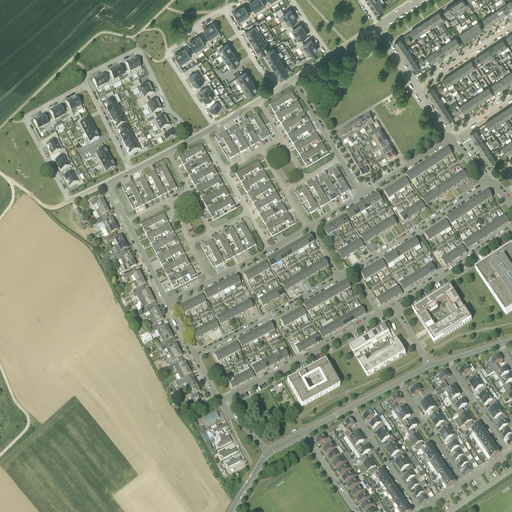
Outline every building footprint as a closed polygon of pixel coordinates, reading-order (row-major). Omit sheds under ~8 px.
[(254,0),(253,0),(249,3),(253,10),(251,11),(254,17),(262,12),(254,0)] [(261,0),(254,0),(262,12),(269,7),(266,2),(263,3),(261,0)] [(376,0),(370,4),(373,9),(381,4),(378,0),(376,0)] [(460,0),(458,2),(464,11),(469,8),(463,0),(460,0)] [(506,4),(505,1),(502,2),(503,3),(500,5),(502,7),(506,14),(511,10),(506,4)] [(459,14),(464,11),(458,2),(453,5),(459,14)] [(379,12),(384,9),(384,8),(384,9),(381,4),(373,9),(372,9),(376,14),(379,12),(379,13),(379,12)] [(501,17),(506,14),(502,7),(500,5),(500,4),(497,6),(495,7),(497,10),(501,17)] [(455,17),(459,14),(453,5),(449,8),(453,14),(455,17)] [(244,6),(239,9),(245,20),(246,22),(254,17),(251,11),(248,13),(244,6)] [(449,18),(453,14),(449,8),(444,11),(449,18)] [(239,9),(234,12),(240,24),(245,20),(239,9)] [(282,11),(277,14),(282,22),(294,15),(291,10),(284,14),(282,11)] [(496,20),(501,17),(497,10),(492,13),(496,20)] [(444,19),(443,19),(439,12),(434,15),(439,22),(444,19)] [(492,23),(496,20),(492,13),(487,16),(492,23)] [(294,15),(282,22),(286,30),(292,27),(290,24),(297,20),(294,15)] [(434,25),(439,22),(434,15),(429,18),(434,25)] [(487,26),(492,23),(487,16),(482,20),(487,26)] [(429,29),(434,25),(429,18),(425,22),(429,29)] [(424,32),(429,29),(425,22),(420,25),(424,32)] [(478,33),(483,29),(478,22),(473,26),(478,33)] [(213,23),(208,27),(215,37),(220,33),(213,23)] [(474,35),(478,33),(473,26),(472,23),(468,26),(474,35)] [(292,27),(286,30),(288,33),(291,31),(294,36),(304,30),(301,25),(293,29),(292,27)] [(420,35),(424,32),(420,25),(415,28),(420,35)] [(469,38),(474,35),(468,26),(463,29),(464,32),(469,38)] [(208,27),(203,30),(209,39),(206,41),(210,46),(213,44),(210,40),(215,37),(208,27)] [(249,30),(245,32),(248,37),(257,32),(254,27),(249,30)] [(410,31),(415,38),(418,36),(420,35),(415,28),(410,31)] [(257,32),(248,37),(251,41),(262,35),(259,30),(257,32)] [(304,30),(294,36),(297,41),(295,42),(297,45),(302,42),(300,39),(307,35),(304,30)] [(464,41),(469,38),(464,32),(460,34),(464,41)] [(262,35),(251,41),(254,46),(264,39),(262,35)] [(199,36),(194,39),(201,50),(206,47),(207,48),(210,46),(206,41),(204,43),(199,36)] [(456,47),(460,44),(456,37),(451,41),(456,47)] [(194,39),(189,43),(195,51),(192,53),(195,58),(198,56),(197,55),(202,51),(201,50),(194,39)] [(264,39),(254,46),(256,51),(265,45),(267,44),(264,39)] [(404,44),(400,39),(395,43),(398,48),(404,44)] [(302,42),(297,45),(298,48),(299,47),(302,52),(303,52),(314,45),(311,40),(304,45),(302,42)] [(503,50),(508,46),(503,40),(498,43),(503,50)] [(451,50),(456,47),(451,41),(446,44),(451,50)] [(494,46),(498,53),(501,51),(503,50),(498,43),(494,46)] [(218,50),(217,51),(220,55),(230,49),(227,44),(223,46),(218,50)] [(401,53),(407,49),(404,44),(398,48),(401,53)] [(446,54),(451,50),(446,44),(442,47),(446,54)] [(265,45),(256,51),(259,55),(268,50),(265,45)] [(314,45),(303,52),(306,57),(305,57),(307,60),(312,57),(311,54),(317,50),(314,45)] [(493,56),(498,53),(494,46),(489,49),(493,56)] [(441,57),(446,54),(442,47),(437,50),(441,57)] [(185,48),(180,52),(186,62),(188,64),(195,58),(192,53),(189,55),(185,48)] [(230,49),(220,55),(223,60),(225,59),(233,53),(230,49)] [(273,49),(265,54),(268,59),(276,54),(273,49)] [(405,58),(410,54),(407,49),(401,53),(405,58)] [(495,59),(493,56),(489,49),(484,52),(489,59),(491,62),(493,61),(495,59)] [(436,60),(441,57),(437,50),(432,53),(436,60)] [(180,52),(175,55),(181,65),(186,62),(180,52)] [(484,62),(489,59),(484,52),(479,56),(484,62)] [(233,53),(225,59),(228,63),(236,58),(233,53)] [(276,54),(268,59),(270,64),(279,59),(281,57),(278,53),(276,54)] [(432,63),(436,60),(432,53),(427,56),(432,63)] [(408,63),(414,59),(410,54),(405,58),(408,63)] [(479,66),(484,62),(479,56),(474,59),(479,66)] [(236,58),(228,63),(231,68),(239,62),(236,58)] [(136,59),(131,62),(136,72),(137,74),(142,71),(136,59)] [(279,59),(270,64),(273,68),(282,63),(279,59)] [(412,68),(417,65),(414,59),(408,63),(412,68)] [(471,71),(476,68),(471,61),(467,64),(471,71)] [(131,62),(125,64),(129,71),(126,72),(129,78),(132,77),(131,74),(136,72),(131,62)] [(282,63),(273,68),(276,73),(285,68),(282,63)] [(466,74),(471,71),(467,64),(462,67),(466,74)] [(415,73),(421,70),(417,65),(412,68),(415,73)] [(195,72),(189,77),(192,82),(203,74),(200,69),(201,69),(199,66),(194,70),(195,72)] [(120,67),(114,70),(121,82),(129,78),(126,72),(123,74),(120,67)] [(462,77),(466,74),(462,67),(457,70),(462,77)] [(285,68),(276,73),(279,78),(288,73),(285,68)] [(114,70),(109,72),(112,79),(110,81),(112,86),(121,82),(114,70)] [(457,80),(462,77),(457,70),(452,74),(457,80)] [(245,72),(237,78),(240,82),(249,77),(245,72)] [(502,74),(499,76),(506,85),(511,82),(506,75),(504,72),(502,74)] [(203,74),(192,82),(195,87),(202,82),(204,85),(209,81),(207,79),(206,79),(203,74)] [(452,84),(457,80),(452,74),(447,77),(452,84)] [(103,75),(98,78),(103,88),(108,86),(109,88),(112,86),(110,81),(107,82),(103,75)] [(501,89),(506,85),(499,76),(497,77),(495,79),(497,81),(501,89)] [(249,77),(240,82),(243,87),(252,81),(249,77)] [(454,87),(452,84),(447,77),(443,80),(447,87),(449,90),(452,88),(454,87)] [(98,78),(93,80),(98,92),(103,89),(103,88),(98,78)] [(496,92),(501,89),(497,81),(495,79),(492,80),(494,83),(492,85),(496,92)] [(205,88),(199,92),(202,97),(213,90),(210,85),(211,84),(209,81),(204,85),(205,88)] [(243,87),(241,88),(244,92),(246,91),(255,86),(252,81),(243,87)] [(134,86),(130,88),(132,91),(138,88),(141,93),(151,88),(148,83),(141,86),(140,83),(134,86)] [(255,86),(246,91),(249,96),(258,90),(255,86)] [(493,94),(489,87),(484,90),(488,97),(493,94)] [(143,99),(137,102),(138,105),(148,100),(147,97),(154,94),(151,88),(141,93),(143,99)] [(431,97),(436,93),(435,91),(433,88),(427,92),(431,97)] [(213,90),(202,97),(205,102),(212,97),(214,100),(219,97),(217,94),(216,95),(213,90)] [(488,97),(484,90),(482,91),(479,93),(484,100),(488,97)] [(287,95),(281,98),(284,104),(290,101),(291,99),(293,102),(291,104),(293,106),(297,103),(296,101),(296,100),(291,92),(288,95),(287,95)] [(434,102),(440,98),(436,93),(431,97),(434,102)] [(479,103),(484,100),(479,93),(474,96),(479,103)] [(109,102),(104,104),(107,109),(118,104),(114,96),(108,99),(109,102)] [(437,107),(443,103),(446,101),(445,99),(443,96),(440,98),(434,102),(437,107)] [(474,106),(479,103),(474,96),(469,100),(474,106)] [(215,103),(209,107),(212,112),(224,104),(219,97),(214,100),(215,103)] [(77,98),(71,101),(77,111),(82,108),(77,98)] [(281,98),(269,105),(274,114),(275,113),(276,116),(281,113),(279,111),(278,112),(276,109),(278,108),(284,104),(281,98)] [(148,100),(138,105),(140,108),(146,104),(149,110),(159,105),(156,99),(149,103),(148,100)] [(469,110),(474,106),(469,100),(465,103),(469,110)] [(71,101),(66,103),(70,110),(67,112),(70,118),(73,116),(72,114),(77,111),(71,101)] [(293,106),(287,109),(290,114),(296,111),(298,110),(299,113),(298,114),(299,116),(303,113),(302,111),(303,111),(298,103),(297,103),(293,106)] [(441,112),(446,109),(443,103),(437,107),(441,112)] [(464,113),(469,110),(465,103),(460,106),(464,113)] [(118,104),(107,109),(109,114),(120,109),(118,104)] [(151,115),(145,118),(146,121),(156,116),(155,113),(162,110),(159,105),(149,110),(151,115)] [(60,107),(55,110),(60,120),(66,117),(67,119),(70,118),(67,112),(64,114),(60,107)] [(120,109),(109,114),(111,119),(120,115),(122,113),(120,109)] [(276,116),(275,116),(280,124),(281,124),(282,126),(293,120),(291,117),(286,120),(285,121),(284,122),(282,119),(284,118),(285,118),(290,114),(287,109),(281,113),(276,116)] [(444,117),(450,114),(446,109),(441,112),(444,117)] [(55,110),(50,112),(53,119),(50,121),(53,126),(56,125),(55,123),(60,120),(55,110)] [(500,113),(504,120),(506,119),(509,117),(505,110),(500,113)] [(299,116),(293,119),(296,125),(304,120),(305,123),(304,124),(305,126),(310,124),(308,121),(309,121),(304,113),(303,113),(299,116)] [(501,122),(504,120),(500,113),(495,116),(500,123),(501,122)] [(249,119),(247,120),(249,125),(252,124),(251,122),(254,120),(259,129),(264,126),(257,114),(249,119)] [(375,123),(374,122),(369,114),(364,117),(371,129),(374,134),(376,133),(372,125),(375,123)] [(448,123),(453,119),(450,114),(444,117),(448,123)] [(120,115),(111,119),(114,124),(122,119),(120,115)] [(156,116),(146,121),(148,124),(154,121),(157,126),(167,121),(164,115),(157,119),(156,116)] [(44,116),(38,118),(45,131),(53,126),(50,121),(47,123),(44,116)] [(495,126),(497,129),(502,126),(500,123),(495,116),(490,120),(495,126)] [(370,130),(371,129),(364,117),(359,120),(364,129),(368,127),(370,130)] [(38,118),(33,121),(40,134),(45,131),(38,118)] [(122,119),(114,124),(116,129),(127,123),(125,118),(122,119)] [(282,126),(287,134),(288,136),(293,133),(292,131),(290,132),(288,129),(290,128),(296,125),(293,119),(293,120),(282,126)] [(85,122),(79,125),(78,125),(81,130),(91,124),(89,120),(85,122)] [(238,125),(236,126),(239,131),(240,132),(242,131),(241,130),(244,128),(248,134),(253,131),(249,125),(247,120),(238,125)] [(364,137),(362,134),(361,131),(364,129),(359,120),(354,123),(362,137),(364,137)] [(490,129),(495,126),(490,120),(486,123),(490,129)] [(159,131),(153,134),(154,137),(158,135),(159,135),(164,132),(163,129),(170,126),(167,121),(157,126),(159,131)] [(305,126),(300,129),(303,135),(307,132),(309,135),(310,134),(311,137),(316,134),(315,132),(310,123),(310,124),(305,126)] [(364,140),(362,137),(354,123),(349,126),(354,135),(358,133),(362,141),(364,140)] [(91,124),(81,130),(83,135),(85,134),(94,129),(91,124)] [(126,126),(117,130),(120,135),(128,131),(126,126)] [(228,131),(226,132),(229,137),(234,134),(237,139),(242,136),(240,132),(239,131),(236,126),(228,131)] [(262,134),(256,137),(259,142),(261,141),(262,141),(270,136),(264,126),(259,129),(262,134)] [(354,135),(349,126),(343,129),(351,141),(352,144),(355,143),(352,138),(351,139),(350,137),(354,135)] [(94,129),(85,134),(88,139),(97,134),(94,129)] [(288,136),(293,145),(293,144),(294,147),(301,143),(299,141),(297,142),(296,139),(303,135),(300,129),(295,132),(293,133),(288,136)] [(338,132),(336,134),(341,143),(348,139),(349,142),(351,141),(343,129),(338,132)] [(128,131),(120,135),(122,140),(132,135),(133,135),(131,130),(128,131)] [(473,139),(479,135),(475,130),(470,134),(473,139)] [(247,140),(245,141),(249,148),(251,147),(259,142),(256,137),(253,131),(248,134),(251,140),(252,142),(249,144),(248,142),(247,140)] [(164,132),(159,135),(160,138),(162,137),(165,143),(175,137),(173,132),(166,135),(164,132)] [(217,137),(215,138),(218,144),(221,143),(219,140),(222,138),(226,146),(232,143),(229,137),(226,132),(217,137)] [(373,139),(375,142),(384,137),(381,132),(364,141),(366,143),(373,139)] [(97,134),(88,139),(86,140),(88,145),(99,139),(97,134)] [(311,137),(306,140),(309,146),(316,141),(318,144),(316,145),(317,147),(322,144),(321,142),(316,134),(311,137)] [(132,135),(122,140),(124,145),(134,140),(132,135)] [(477,144),(482,140),(479,135),(473,139),(477,144)] [(53,142),(46,146),(49,151),(59,145),(57,140),(59,139),(57,136),(52,139),(53,142)] [(236,146),(234,147),(238,154),(240,153),(241,153),(249,148),(245,141),(242,136),(237,139),(242,148),(238,150),(236,146)] [(374,148),(375,149),(387,142),(384,137),(375,142),(377,146),(374,148)] [(134,140),(124,145),(127,150),(138,145),(135,140),(134,140)] [(294,147),(299,155),(301,157),(305,154),(304,152),(302,153),(300,150),(309,146),(306,140),(301,143),(294,147)] [(480,149),(486,145),(482,140),(477,144),(480,149)] [(379,150),(381,152),(390,147),(387,142),(375,149),(371,151),(372,154),(379,150)] [(227,154),(225,155),(227,160),(230,159),(238,154),(234,147),(232,143),(226,146),(231,154),(228,156),(227,154)] [(317,147),(312,150),(315,156),(320,153),(322,156),(322,155),(324,158),(328,155),(327,153),(327,152),(323,144),(322,144),(317,147)] [(351,156),(360,151),(358,147),(361,145),(360,144),(348,151),(351,156)] [(507,154),(511,151),(507,144),(502,148),(507,154)] [(59,145),(49,151),(52,156),(59,152),(60,155),(66,152),(64,149),(62,151),(59,145)] [(138,145),(127,150),(129,155),(140,150),(138,145)] [(201,145),(190,151),(193,157),(200,152),(202,155),(200,156),(202,158),(206,156),(205,154),(206,153),(201,145)] [(489,151),(486,146),(486,145),(480,149),(483,154),(489,151)] [(380,158),(381,159),(393,152),(390,147),(381,152),(383,156),(380,158)] [(447,159),(452,155),(447,148),(442,151),(447,159)] [(105,149),(96,154),(99,159),(108,154),(105,149)] [(301,157),(300,157),(305,165),(306,165),(307,168),(312,165),(310,162),(309,163),(307,160),(315,156),(312,150),(305,154),(301,157)] [(190,151),(178,157),(183,166),(183,165),(185,168),(192,164),(190,162),(186,164),(185,161),(193,157),(190,151)] [(351,156),(354,161),(369,153),(367,151),(365,152),(365,153),(363,154),(360,151),(351,156)] [(442,162),(447,159),(442,151),(437,155),(442,162)] [(487,159),(492,156),(489,151),(483,154),(487,159)] [(62,158),(55,162),(58,167),(68,161),(65,156),(67,155),(66,152),(60,155),(62,158)] [(357,166),(366,161),(364,157),(368,155),(369,156),(371,154),(370,152),(369,153),(354,161),(357,166)] [(387,163),(388,162),(396,157),(393,152),(381,159),(380,160),(378,158),(376,159),(379,164),(385,160),(387,163)] [(108,154),(99,159),(101,163),(110,159),(108,154)] [(437,165),(442,162),(437,155),(432,158),(437,165)] [(202,158),(195,162),(198,167),(205,164),(207,169),(212,167),(211,164),(207,156),(206,156),(202,158)] [(490,165),(496,161),(492,156),(487,159),(490,165)] [(431,169),(437,165),(432,158),(427,162),(431,169)] [(110,159),(101,163),(104,168),(113,163),(110,159)] [(68,161),(58,167),(60,172),(67,168),(69,171),(75,168),(73,165),(71,167),(68,161)] [(247,168),(249,173),(258,169),(259,171),(258,172),(259,175),(264,172),(262,170),(263,170),(258,161),(247,168)] [(357,166),(360,171),(372,164),(372,163),(369,164),(366,161),(357,166)] [(185,168),(184,168),(189,176),(190,178),(195,176),(194,173),(192,174),(191,171),(198,167),(195,162),(192,164),(185,168)] [(426,172),(431,169),(427,162),(421,165),(426,172)] [(113,163),(104,168),(106,173),(115,168),(113,163)] [(363,177),(372,172),(373,171),(370,167),(373,166),(372,164),(360,171),(363,177)] [(421,176),(426,172),(421,165),(416,169),(421,176)] [(157,170),(154,171),(158,178),(160,177),(158,173),(161,172),(166,181),(171,178),(171,177),(165,166),(156,170),(157,170)] [(207,169),(201,172),(204,178),(212,173),(214,177),(212,178),(213,180),(218,177),(217,175),(213,166),(212,167),(207,169)] [(70,174),(63,178),(66,183),(77,177),(74,172),(76,171),(75,168),(69,171),(70,174)] [(242,184),(247,182),(246,179),(244,180),(242,177),(249,173),(247,168),(236,174),(241,182),(242,184)] [(339,183),(344,180),(337,168),(329,173),(327,175),(331,182),(334,180),(331,176),(334,174),(339,183)] [(416,179),(421,176),(416,169),(411,172),(416,179)] [(146,176),(144,177),(146,182),(149,181),(148,179),(151,177),(155,186),(160,183),(158,178),(154,171),(146,175),(146,176)] [(190,178),(190,179),(195,187),(196,189),(201,186),(200,184),(198,185),(196,182),(204,178),(201,172),(195,176),(190,178)] [(263,186),(270,182),(268,180),(269,180),(264,172),(259,175),(253,178),(256,184),(262,180),(264,183),(262,184),(263,186)] [(411,183),(416,179),(411,172),(406,176),(411,183)] [(463,182),(468,179),(463,172),(458,175),(463,182)] [(331,182),(327,175),(327,174),(319,179),(319,180),(317,181),(319,185),(325,182),(329,189),(334,186),(331,182)] [(458,186),(463,182),(458,175),(453,179),(458,186)] [(77,177),(66,183),(69,188),(77,184),(78,187),(84,184),(82,181),(80,183),(77,177)] [(135,181),(133,182),(135,187),(138,186),(137,184),(140,183),(144,191),(149,188),(146,182),(144,177),(143,177),(135,181)] [(213,180),(207,183),(210,188),(218,184),(220,187),(218,188),(219,190),(224,188),(222,186),(223,185),(218,177),(213,180)] [(165,187),(163,188),(166,194),(168,193),(177,189),(171,178),(166,181),(168,186),(169,187),(166,189),(165,187)] [(248,195),(253,192),(252,190),(250,191),(248,188),(256,184),(253,178),(247,182),(242,184),(242,185),(247,193),(248,195)] [(400,182),(405,189),(410,186),(405,178),(400,182)] [(452,189),(458,186),(453,179),(448,182),(452,189)] [(318,195),(324,192),(319,185),(317,181),(316,180),(308,185),(308,186),(306,187),(310,193),(312,192),(310,189),(313,187),(318,195)] [(337,191),(340,196),(342,195),(350,190),(344,180),(339,183),(342,188),(337,191)] [(124,187),(122,188),(124,193),(127,192),(126,190),(129,188),(133,196),(138,193),(135,187),(133,182),(124,186),(124,187)] [(258,189),(261,194),(270,189),(271,192),(268,194),(268,195),(267,196),(268,197),(276,193),(274,191),(275,191),(270,182),(263,186),(258,189)] [(399,193),(405,189),(400,182),(395,185),(399,193)] [(447,193),(452,189),(448,182),(442,185),(447,193)] [(155,193),(152,194),(155,199),(157,198),(166,194),(163,188),(160,183),(155,186),(159,193),(156,195),(155,193)] [(196,189),(201,197),(202,199),(207,197),(206,195),(204,196),(202,193),(210,188),(207,183),(201,186),(196,189)] [(394,196),(399,193),(395,185),(389,189),(394,196)] [(442,196),(447,193),(442,185),(437,189),(442,196)] [(340,196),(337,191),(334,186),(329,189),(332,194),(328,197),(327,195),(326,196),(329,202),(331,201),(332,201),(340,196)] [(219,190),(213,193),(216,199),(224,195),(225,198),(224,199),(225,201),(230,198),(229,196),(224,187),(224,188),(219,190)] [(308,202),(313,199),(310,193),(306,187),(298,191),(298,192),(296,193),(300,200),(302,198),(300,195),(303,193),(308,202)] [(141,194),(139,195),(144,205),(146,203),(147,204),(155,200),(155,199),(152,194),(149,188),(144,191),(147,196),(143,198),(141,194)] [(254,205),(259,202),(258,200),(256,201),(254,198),(261,194),(258,189),(253,192),(248,195),(252,203),(253,203),(254,205)] [(389,200),(394,196),(389,189),(384,192),(389,200)] [(437,199),(442,196),(437,189),(432,192),(437,199)] [(487,201),(492,198),(493,198),(488,191),(483,194),(487,201)] [(330,202),(329,202),(326,196),(324,192),(318,195),(321,201),(316,204),(319,208),(321,207),(330,202)] [(431,203),(437,199),(432,192),(427,196),(431,203)] [(133,204),(131,205),(133,210),(136,209),(144,205),(139,195),(138,193),(133,196),(137,204),(134,206),(133,204)] [(202,199),(202,200),(206,208),(207,208),(208,210),(218,204),(217,202),(211,205),(210,202),(216,199),(213,193),(207,197),(202,199)] [(277,206),(282,203),(280,201),(281,201),(276,193),(268,197),(265,199),(267,205),(276,200),(277,203),(276,204),(277,206)] [(373,196),(377,204),(382,200),(378,193),(373,196)] [(482,205),(487,201),(483,194),(477,197),(482,205)] [(372,207),(377,204),(373,196),(367,200),(372,207)] [(426,206),(431,203),(427,196),(422,199),(426,206)] [(477,208),(482,205),(477,197),(472,201),(477,208)] [(225,201),(219,204),(222,209),(230,205),(231,208),(229,209),(227,211),(228,213),(231,212),(236,209),(234,207),(235,206),(230,198),(225,201)] [(99,210),(106,206),(103,200),(100,202),(98,199),(91,202),(92,206),(96,204),(99,210)] [(260,216),(265,213),(264,211),(262,212),(260,209),(267,205),(265,199),(259,202),(254,205),(258,214),(259,214),(260,216)] [(319,208),(316,204),(313,199),(308,202),(311,207),(306,210),(308,215),(311,213),(311,214),(319,209),(319,208)] [(366,210),(372,207),(367,200),(362,203),(366,210)] [(472,212),(477,208),(472,201),(467,204),(472,212)] [(426,209),(424,208),(421,202),(416,206),(420,213),(426,209)] [(283,217),(288,214),(286,212),(287,211),(282,203),(277,206),(271,209),(274,215),(282,210),(283,213),(282,214),(283,217)] [(361,213),(366,210),(362,203),(356,206),(361,213)] [(208,210),(207,210),(212,219),(212,218),(214,221),(218,218),(217,216),(216,217),(214,214),(222,209),(219,204),(218,204),(208,210)] [(473,214),(472,212),(467,204),(462,208),(467,215),(468,217),(473,214)] [(97,222),(108,216),(106,213),(109,212),(106,206),(99,210),(97,211),(96,211),(99,218),(96,219),(97,222)] [(356,217),(361,213),(356,206),(351,209),(356,217)] [(415,216),(420,213),(416,206),(410,209),(415,216)] [(461,218),(467,215),(462,208),(457,211),(461,218)] [(266,226),(271,223),(270,221),(268,222),(266,219),(274,215),(271,209),(265,213),(260,216),(264,224),(265,224),(266,226)] [(350,220),(356,217),(351,209),(346,213),(350,220)] [(410,220),(415,216),(410,209),(405,212),(410,220)] [(456,222),(461,218),(457,211),(451,215),(456,222)] [(405,223),(410,220),(405,212),(400,216),(405,223)] [(152,218),(155,224),(163,220),(165,223),(163,224),(164,226),(169,224),(168,221),(164,213),(152,218)] [(277,220),(280,225),(288,221),(289,224),(288,225),(289,227),(294,224),(292,222),(293,222),(288,214),(283,217),(277,220)] [(340,219),(344,226),(350,223),(345,215),(340,219)] [(451,225),(456,222),(451,215),(446,218),(451,225)] [(108,227),(115,224),(112,218),(110,220),(108,216),(97,222),(99,225),(97,225),(101,231),(108,227)] [(499,219),(504,226),(510,223),(505,216),(499,219)] [(387,220),(392,228),(397,225),(393,217),(387,220)] [(147,235),(152,232),(151,230),(149,231),(147,228),(155,224),(152,218),(141,224),(145,233),(146,233),(147,235)] [(339,229),(344,226),(340,219),(334,222),(339,229)] [(499,230),(504,226),(499,219),(494,222),(499,230)] [(272,237),(277,234),(276,232),(274,233),(272,230),(280,225),(277,220),(271,223),(266,226),(270,235),(271,234),(272,237)] [(387,231),(392,228),(387,220),(382,224),(387,231)] [(440,224),(445,231),(451,228),(446,221),(440,224)] [(245,237),(250,234),(244,222),(235,227),(236,227),(233,228),(236,233),(238,232),(237,230),(240,229),(245,237)] [(334,233),(339,229),(334,222),(329,225),(334,233)] [(494,233),(499,230),(494,222),(489,226),(494,233)] [(167,238),(174,234),(173,232),(174,232),(169,223),(169,224),(164,226),(158,229),(161,235),(167,232),(168,234),(166,235),(167,238)] [(106,240),(117,234),(116,231),(118,230),(115,224),(108,227),(111,233),(110,234),(105,237),(106,240)] [(381,234),(387,231),(382,224),(377,227),(381,234)] [(440,235),(445,231),(440,224),(435,227),(440,235)] [(328,236),(334,233),(329,225),(324,229),(328,236)] [(488,236),(494,233),(489,226),(484,229),(488,236)] [(376,238),(381,234),(377,227),(371,230),(376,238)] [(435,238),(440,235),(435,227),(430,231),(435,238)] [(234,243),(239,240),(236,233),(233,228),(225,233),(223,234),(225,239),(228,238),(227,236),(230,235),(234,243)] [(152,246),(157,243),(156,241),(154,242),(153,239),(161,235),(158,229),(152,232),(147,235),(146,235),(151,244),(151,243),(152,246)] [(483,240),(488,236),(484,229),(479,233),(483,240)] [(371,241),(376,238),(371,230),(366,233),(371,241)] [(430,242),(435,238),(430,231),(425,234),(430,242)] [(365,244),(371,241),(366,233),(361,237),(365,244)] [(478,243),(483,240),(479,233),(473,236),(478,243)] [(117,234),(106,240),(107,240),(105,242),(106,244),(108,243),(113,240),(114,240),(117,246),(124,242),(121,236),(119,237),(117,234)] [(163,240),(166,246),(174,241),(176,244),(174,245),(174,246),(173,246),(174,248),(180,245),(179,243),(175,234),(174,234),(167,238),(163,240)] [(223,248),(229,245),(225,239),(223,234),(214,238),(214,239),(212,240),(215,245),(217,244),(216,242),(219,240),(223,248)] [(243,246),(245,250),(247,249),(248,250),(256,245),(250,234),(245,237),(249,244),(246,246),(245,244),(243,246)] [(309,245),(314,242),(310,235),(304,238),(309,245)] [(336,248),(344,243),(340,235),(331,241),(336,248)] [(473,247),(478,243),(473,236),(468,239),(473,247)] [(303,248),(309,245),(304,238),(299,241),(303,248)] [(410,241),(415,249),(420,246),(415,238),(410,241)] [(468,250),(473,247),(468,239),(463,243),(468,250)] [(158,256),(163,254),(160,249),(166,246),(163,240),(157,243),(152,246),(156,254),(157,254),(158,256)] [(213,254),(218,251),(215,245),(212,240),(204,244),(204,245),(201,246),(204,251),(206,249),(205,248),(209,246),(213,254)] [(246,251),(245,250),(243,246),(239,240),(234,243),(238,250),(235,252),(234,250),(232,251),(235,256),(237,255),(246,251)] [(365,247),(363,245),(360,240),(355,243),(359,250),(365,247)] [(298,252),(303,248),(299,241),(294,244),(298,252)] [(410,252),(415,249),(410,241),(405,245),(410,252)] [(115,258),(126,252),(124,249),(127,248),(124,242),(117,246),(120,251),(118,252),(119,253),(114,255),(115,258)] [(354,254),(359,250),(355,243),(349,246),(354,254)] [(293,255),(298,252),(294,244),(288,247),(293,255)] [(169,251),(171,256),(180,252),(181,255),(179,256),(181,258),(185,256),(184,254),(185,254),(180,245),(174,248),(169,251)] [(235,256),(232,251),(229,245),(223,248),(228,256),(225,258),(224,256),(221,257),(224,262),(226,261),(227,261),(235,257),(235,256)] [(404,256),(410,252),(405,245),(399,248),(404,256)] [(511,246),(511,245),(489,260),(475,269),(506,315),(511,311),(511,246)] [(348,257),(354,254),(349,246),(344,250),(348,257)] [(467,253),(466,251),(462,246),(457,249),(462,256),(467,253)] [(287,258),(293,255),(288,247),(283,251),(287,258)] [(399,259),(404,256),(399,248),(394,251),(399,259)] [(457,260),(462,256),(457,249),(452,253),(457,260)] [(343,260),(348,257),(344,250),(339,253),(343,260)] [(163,267),(168,265),(167,262),(165,263),(164,260),(171,256),(169,251),(163,254),(158,256),(157,257),(162,265),(163,267)] [(224,262),(221,257),(218,251),(213,254),(216,260),(213,262),(212,260),(209,261),(213,268),(216,266),(216,267),(224,262)] [(282,261),(287,258),(283,251),(277,254),(282,261)] [(394,262),(399,259),(394,251),(389,255),(394,262)] [(126,263),(133,260),(130,254),(128,255),(126,252),(115,258),(117,260),(120,259),(123,265),(126,263)] [(451,263),(457,260),(452,253),(447,256),(451,263)] [(276,264),(282,261),(277,254),(272,257),(276,264)] [(388,266),(394,262),(389,255),(384,258),(388,266)] [(174,262),(177,267),(185,263),(187,266),(185,267),(186,269),(191,267),(190,265),(190,264),(186,256),(185,256),(181,258),(174,262)] [(446,267),(451,263),(447,256),(441,260),(446,267)] [(271,268),(276,264),(272,257),(267,260),(271,268)] [(323,270),(329,267),(324,259),(319,262),(323,270)] [(124,276),(135,270),(134,267),(136,266),(133,260),(126,263),(130,270),(123,273),(124,276)] [(377,264),(381,271),(387,268),(383,260),(377,264)] [(169,278),(175,275),(174,272),(172,273),(171,270),(177,267),(174,262),(168,265),(163,267),(167,276),(169,278)] [(260,265),(264,273),(269,269),(265,262),(260,265)] [(318,273),(323,270),(319,262),(313,266),(318,273)] [(376,274),(381,271),(377,264),(372,267),(376,274)] [(426,267),(431,274),(436,271),(431,264),(426,267)] [(259,276),(264,273),(260,265),(254,269),(259,276)] [(312,276),(318,273),(313,266),(308,269),(312,276)] [(179,273),(182,278),(190,274),(192,277),(190,278),(191,280),(196,278),(195,275),(196,275),(191,267),(186,269),(179,273)] [(371,278),(376,274),(372,267),(366,270),(371,278)] [(425,278),(431,274),(426,267),(421,270),(425,278)] [(253,279),(259,276),(254,269),(249,272),(253,279)] [(307,279),(312,276),(308,269),(303,272),(307,279)] [(135,281),(142,278),(140,272),(137,273),(135,270),(124,276),(126,278),(132,275),(135,281)] [(365,281),(371,278),(366,270),(361,273),(365,281)] [(420,281),(425,278),(421,270),(415,274),(420,281)] [(248,282),(253,279),(249,272),(243,275),(248,282)] [(302,282),(307,279),(303,272),(297,275),(302,282)] [(174,289),(179,287),(178,284),(176,285),(174,282),(182,278),(179,273),(175,275),(169,278),(168,278),(172,287),(173,287),(174,289)] [(415,284),(420,281),(415,274),(410,277),(415,284)] [(231,278),(235,286),(241,283),(237,275),(231,278)] [(296,286),(302,282),(297,275),(292,278),(296,286)] [(410,288),(415,284),(410,277),(405,280),(410,288)] [(133,294),(144,288),(143,285),(145,284),(142,278),(135,281),(133,282),(136,289),(132,291),(133,294)] [(229,289),(235,286),(231,278),(225,281),(229,289)] [(291,289),(296,286),(292,278),(286,281),(291,289)] [(404,291),(410,288),(405,280),(399,284),(404,291)] [(224,292),(229,289),(225,281),(220,284),(224,292)] [(285,292),(291,289),(286,281),(281,285),(285,292)] [(345,291),(351,288),(347,281),(341,284),(345,291)] [(218,295),(224,292),(220,284),(214,287),(218,295)] [(340,294),(345,291),(341,284),(336,287),(340,294)] [(434,344),(472,320),(450,285),(413,309),(434,344)] [(403,294),(402,292),(398,286),(393,290),(397,297),(403,294)] [(213,297),(218,295),(214,287),(209,290),(213,297)] [(284,295),(283,293),(280,287),(274,290),(279,298),(284,295)] [(334,297),(340,294),(336,287),(330,290),(334,297)] [(145,299),(151,296),(148,290),(146,291),(144,288),(133,294),(135,296),(142,293),(145,299)] [(207,300),(213,297),(209,290),(203,292),(207,300)] [(274,301),(279,298),(274,290),(269,294),(274,301)] [(329,300),(334,297),(330,290),(325,293),(329,300)] [(392,300),(397,297),(393,290),(387,293),(392,300)] [(323,304),(329,300),(325,293),(319,296),(323,304)] [(386,303),(392,300),(387,293),(382,296),(386,303)] [(268,304),(274,301),(269,294),(264,297),(268,304)] [(197,298),(200,306),(206,303),(202,295),(197,298)] [(141,313),(153,306),(152,303),(154,302),(151,296),(145,299),(140,302),(141,306),(140,307),(140,308),(141,308),(141,309),(139,311),(140,313),(141,313)] [(318,307),(323,304),(319,296),(314,299),(318,307)] [(381,307),(386,303),(382,296),(377,299),(381,307)] [(263,308),(268,304),(264,297),(258,300),(263,308)] [(195,309),(200,306),(197,298),(191,301),(195,309)] [(313,310),(318,307),(314,299),(308,302),(313,310)] [(244,303),(248,311),(253,308),(249,300),(244,303)] [(189,312),(195,309),(191,301),(185,304),(189,312)] [(307,313),(313,310),(308,302),(303,305),(307,313)] [(242,314),(248,311),(244,303),(238,306),(242,314)] [(184,314),(189,312),(185,304),(180,307),(184,314)] [(150,319),(161,314),(158,308),(155,309),(153,306),(141,313),(142,315),(149,312),(150,315),(146,317),(147,321),(150,319)] [(237,317),(242,314),(238,306),(233,309),(237,317)] [(356,310),(360,318),(366,314),(361,307),(356,310)] [(297,311),(301,319),(306,316),(302,308),(297,311)] [(231,320),(237,317),(233,309),(227,312),(231,320)] [(355,321),(360,318),(356,310),(351,313),(355,321)] [(295,322),(301,319),(297,311),(291,314),(295,322)] [(226,322),(231,320),(227,312),(221,315),(226,322)] [(349,324),(355,321),(351,313),(345,316),(349,324)] [(150,331),(163,324),(161,321),(163,320),(161,314),(150,319),(153,325),(148,328),(150,331)] [(290,325),(295,322),(291,314),(286,317),(290,325)] [(220,325),(226,322),(221,315),(216,317),(220,325)] [(344,327),(349,324),(345,316),(340,319),(344,327)] [(285,328),(290,325),(286,317),(280,320),(285,328)] [(338,330),(344,327),(340,319),(334,322),(338,330)] [(219,328),(218,326),(215,320),(209,323),(213,331),(219,328)] [(333,333),(338,330),(334,322),(329,325),(333,333)] [(208,334),(213,331),(209,323),(204,326),(208,334)] [(265,326),(269,334),(275,331),(271,323),(265,326)] [(160,336),(170,331),(167,326),(164,327),(163,324),(150,331),(149,331),(150,334),(157,330),(160,336)] [(327,336),(333,333),(329,325),(323,329),(327,336)] [(202,337),(208,334),(204,326),(198,329),(202,337)] [(264,337),(269,334),(265,326),(260,329),(264,337)] [(386,337),(390,335),(385,326),(381,328),(386,337)] [(382,340),(386,337),(381,328),(376,331),(382,340)] [(196,339),(202,337),(198,329),(193,332),(196,339)] [(258,340),(264,337),(260,329),(254,332),(258,340)] [(322,339),(327,336),(323,329),(318,332),(322,339)] [(158,349),(172,342),(170,339),(173,338),(170,331),(160,336),(163,343),(156,347),(157,347),(155,348),(156,350),(157,349),(158,349)] [(377,342),(382,340),(376,331),(372,333),(376,340),(377,342)] [(253,342),(258,340),(254,332),(248,335),(253,342)] [(371,343),(376,340),(372,333),(367,336),(371,343)] [(321,342),(320,340),(317,334),(311,337),(316,345),(321,342)] [(247,345),(253,342),(248,335),(243,337),(247,345)] [(373,345),(371,343),(367,336),(363,339),(368,348),(373,345)] [(241,348),(247,345),(243,337),(237,340),(241,348)] [(310,348),(316,345),(311,337),(306,340),(310,348)] [(364,350),(368,348),(363,339),(359,341),(364,350)] [(305,351),(310,348),(306,340),(300,343),(305,351)] [(393,362),(399,358),(406,355),(397,340),(390,343),(393,348),(387,351),(380,355),(374,359),(368,362),(365,358),(359,362),(368,377),(374,373),(381,369),(387,366),(393,362)] [(359,353),(364,350),(359,341),(354,344),(359,353)] [(169,354),(179,350),(176,344),(173,345),(172,342),(158,349),(158,351),(162,349),(162,350),(166,348),(169,354)] [(231,346),(235,354),(240,351),(236,343),(231,346)] [(299,354),(305,351),(300,343),(295,347),(299,354)] [(355,355),(359,353),(354,344),(350,346),(355,355)] [(229,357),(235,354),(231,346),(225,349),(229,357)] [(224,359),(229,357),(225,349),(220,352),(224,359)] [(170,365),(183,359),(181,356),(182,355),(179,350),(169,354),(172,360),(169,361),(170,362),(168,363),(169,366),(170,365)] [(283,360),(289,358),(285,350),(279,353),(283,360)] [(218,362),(224,359),(220,352),(214,355),(218,362)] [(278,363),(283,360),(279,353),(274,356),(278,363)] [(272,366),(278,363),(274,356),(268,359),(272,366)] [(494,372),(500,369),(497,365),(502,361),(499,356),(500,356),(490,359),(494,366),(491,368),(494,372)] [(177,373),(188,367),(185,362),(184,362),(183,359),(170,365),(172,368),(174,367),(177,373)] [(266,369),(272,366),(268,359),(262,362),(266,369)] [(325,360),(287,381),(302,407),(339,386),(325,360)] [(261,372),(266,369),(262,362),(257,364),(261,372)] [(255,375),(261,372),(257,364),(251,367),(255,375)] [(472,377),(477,374),(476,371),(472,373),(468,366),(468,365),(458,369),(463,376),(469,372),(472,377)] [(177,385),(190,378),(188,375),(191,373),(188,367),(177,373),(181,379),(175,382),(177,385)] [(499,380),(504,376),(509,373),(506,368),(501,371),(500,369),(494,372),(499,380)] [(245,373),(249,381),(254,378),(250,370),(245,373)] [(444,381),(450,377),(447,372),(437,375),(443,384),(440,386),(443,391),(448,387),(444,381)] [(243,383),(249,381),(245,373),(239,376),(243,383)] [(472,387),(482,381),(477,374),(472,377),(474,380),(469,383),(472,387)] [(238,386),(243,383),(239,376),(234,379),(238,386)] [(504,387),(508,383),(511,381),(511,377),(510,376),(506,379),(504,376),(499,380),(504,387)] [(189,390),(197,385),(194,380),(191,381),(190,378),(177,385),(178,387),(186,383),(189,390)] [(232,389),(238,386),(234,379),(228,382),(232,389)] [(482,391),(487,388),(482,381),(472,387),(475,392),(480,389),(482,391)] [(503,400),(511,394),(511,388),(508,383),(504,387),(506,390),(504,390),(506,392),(501,396),(503,400)] [(199,397),(197,393),(200,391),(197,385),(189,390),(188,390),(191,396),(193,400),(199,397)] [(424,399),(429,395),(434,392),(432,388),(423,394),(417,385),(418,385),(417,385),(408,389),(409,390),(413,396),(419,392),(424,399)] [(447,392),(449,396),(457,391),(454,387),(450,390),(448,387),(443,391),(445,393),(447,392)] [(482,402),(492,395),(487,388),(482,391),(484,394),(479,397),(482,402)] [(452,405),(457,401),(456,399),(460,395),(457,391),(449,396),(447,397),(452,405)] [(511,394),(503,400),(506,404),(511,401),(511,394)] [(393,412),(398,408),(395,404),(401,400),(398,395),(386,401),(386,402),(393,412)] [(432,404),(434,403),(429,395),(424,399),(425,402),(421,405),(424,409),(432,404)] [(491,406),(497,402),(492,395),(482,402),(485,406),(489,403),(491,406)] [(457,412),(462,409),(467,405),(464,401),(459,404),(457,401),(452,405),(457,412)] [(499,410),(499,411),(501,409),(497,402),(491,406),(493,408),(488,411),(491,416),(499,410)] [(433,413),(438,410),(436,407),(434,408),(432,404),(424,409),(427,414),(431,410),(433,413)] [(393,412),(398,419),(408,412),(405,407),(400,411),(398,408),(393,412)] [(457,425),(469,417),(466,413),(465,414),(462,409),(457,412),(459,415),(458,416),(459,418),(454,421),(457,425)] [(375,421),(380,418),(378,415),(375,418),(370,410),(361,414),(362,415),(366,422),(372,418),(375,421)] [(433,423),(443,417),(438,410),(433,413),(435,416),(430,419),(433,423)] [(501,420),(506,416),(504,413),(502,415),(499,411),(499,410),(491,416),(494,420),(499,417),(501,420)] [(215,420),(218,418),(215,412),(202,419),(205,425),(212,421),(213,423),(216,422),(215,420)] [(403,426),(408,422),(406,419),(411,416),(408,412),(398,419),(401,423),(403,426)] [(389,432),(392,430),(384,415),(381,417),(389,432)] [(510,424),(507,420),(508,419),(506,416),(501,420),(503,422),(497,426),(500,431),(502,429),(510,424)] [(443,427),(448,424),(443,417),(433,423),(436,428),(441,425),(443,427)] [(470,429),(474,427),(471,422),(472,421),(469,417),(457,425),(459,429),(464,426),(468,431),(470,429)] [(379,429),(385,425),(380,418),(375,421),(370,425),(373,429),(378,426),(379,429)] [(346,437),(352,433),(349,429),(354,425),(351,420),(352,420),(351,420),(342,424),(343,425),(348,432),(344,434),(346,437)] [(213,432),(224,427),(222,422),(211,427),(213,432)] [(407,433),(412,430),(417,426),(414,422),(410,425),(408,422),(403,426),(407,433)] [(511,433),(511,430),(511,429),(511,428),(511,422),(510,424),(502,429),(504,432),(505,433),(502,435),(505,438),(507,437),(511,433)] [(470,429),(473,433),(482,427),(479,423),(474,427),(470,429)] [(443,438),(453,431),(448,424),(443,427),(444,430),(440,433),(443,438)] [(379,439),(389,432),(385,425),(379,429),(381,431),(376,434),(379,439)] [(473,433),(476,437),(485,431),(482,427),(473,433)] [(407,446),(419,438),(417,434),(415,435),(412,430),(407,433),(409,436),(408,437),(409,439),(404,442),(407,446)] [(452,441),(457,438),(453,431),(443,438),(446,442),(450,439),(452,441)] [(479,442),(481,441),(481,440),(488,436),(485,431),(476,437),(479,442)] [(389,443),(394,439),(389,432),(379,439),(382,443),(387,440),(389,443)] [(346,437),(351,444),(361,437),(358,433),(353,436),(352,433),(346,437)] [(217,448),(231,441),(228,435),(219,439),(220,443),(216,445),(217,448)] [(326,444),(331,441),(330,438),(326,440),(323,435),(314,439),(315,440),(319,446),(325,442),(326,444)] [(481,440),(481,441),(483,444),(483,445),(491,440),(488,436),(481,440)] [(356,451),(361,447),(359,445),(364,442),(361,437),(351,444),(356,451)] [(421,450),(424,448),(421,443),(422,442),(419,438),(407,446),(410,450),(415,447),(418,452),(421,450)] [(461,446),(458,442),(459,441),(457,438),(452,441),(454,444),(448,448),(451,453),(453,451),(461,446)] [(389,453),(399,446),(394,439),(389,443),(391,445),(386,449),(389,453)] [(482,446),(485,450),(494,444),(491,440),(483,445),(483,444),(482,446)] [(331,451),(336,448),(331,441),(326,444),(328,447),(323,450),(326,455),(331,451)] [(222,457),(235,451),(231,443),(218,450),(222,457)] [(421,450),(424,454),(433,448),(430,444),(424,448),(421,450)] [(465,454),(462,451),(466,448),(463,444),(461,446),(453,451),(455,453),(455,454),(456,455),(454,456),(456,460),(458,459),(465,454)] [(485,450),(488,454),(496,448),(494,444),(485,450)] [(398,457),(404,453),(399,446),(389,453),(392,457),(397,454),(398,457)] [(361,447),(356,451),(361,458),(370,451),(367,447),(363,450),(361,447)] [(336,459),(341,455),(336,448),(331,451),(333,454),(328,457),(331,462),(336,459)] [(424,454),(427,458),(435,452),(433,448),(424,454)] [(490,459),(500,453),(500,452),(499,453),(496,448),(488,454),(490,459)] [(427,458),(429,463),(438,457),(435,452),(427,458)] [(470,462),(470,461),(467,458),(471,456),(468,452),(465,454),(458,459),(460,461),(460,462),(460,461),(461,462),(459,464),(461,468),(464,466),(470,462)] [(398,467),(408,461),(404,453),(398,457),(400,460),(395,463),(398,467)] [(341,466),(346,462),(341,455),(336,459),(337,461),(333,464),(336,469),(341,466)] [(432,467),(441,461),(438,457),(439,456),(438,457),(429,463),(432,467)] [(228,468),(241,461),(239,457),(225,464),(228,468)] [(357,467),(360,471),(373,463),(370,459),(369,460),(367,458),(361,462),(363,464),(357,467)] [(475,469),(472,466),(476,463),(473,459),(470,461),(470,462),(464,466),(465,468),(465,469),(466,470),(464,471),(466,475),(475,469)] [(408,471),(413,468),(408,461),(398,467),(401,472),(406,468),(408,471)] [(432,467),(435,471),(444,465),(441,461),(432,467)] [(345,473),(351,469),(346,462),(341,466),(342,468),(338,471),(341,476),(345,473)] [(373,463),(360,471),(363,475),(368,472),(369,474),(375,470),(374,468),(375,467),(373,463)] [(438,476),(440,474),(447,469),(444,465),(435,471),(438,476)] [(417,476),(417,475),(414,471),(415,471),(413,468),(408,471),(410,474),(404,478),(407,482),(409,481),(417,476)] [(350,480),(355,476),(351,469),(345,473),(347,475),(342,478),(345,483),(350,480)] [(374,475),(377,479),(386,473),(383,469),(374,475)] [(440,474),(442,478),(443,478),(450,474),(447,469),(440,474)] [(380,484),(382,483),(389,478),(386,473),(377,479),(380,484)] [(421,484),(420,484),(418,480),(422,478),(419,474),(417,475),(417,476),(409,481),(411,483),(411,484),(412,484),(409,486),(412,490),(414,488),(421,484)] [(441,479),(444,484),(452,478),(450,474),(443,478),(442,478),(441,479)] [(355,487),(360,483),(355,476),(350,480),(352,482),(347,485),(350,490),(355,487)] [(382,483),(384,487),(392,482),(389,478),(382,483)] [(446,488),(446,489),(456,482),(455,482),(452,478),(444,484),(446,488)] [(426,491),(425,491),(423,488),(427,485),(424,481),(420,484),(421,484),(414,488),(416,491),(417,492),(414,493),(417,497),(419,496),(426,491)] [(384,487),(387,491),(394,486),(392,482),(384,487)] [(360,494),(365,491),(360,483),(355,487),(356,489),(352,493),(355,497),(360,494)] [(389,497),(390,495),(397,490),(394,486),(387,491),(385,492),(389,497)] [(426,491),(419,496),(421,498),(421,499),(422,499),(419,501),(422,505),(421,505),(422,505),(431,499),(428,495),(432,493),(429,489),(425,491),(426,491)] [(390,495),(393,499),(400,495),(397,490),(390,495)] [(364,501),(370,498),(365,491),(360,494),(361,497),(357,500),(360,504),(364,501)] [(394,505),(396,504),(403,499),(400,495),(393,499),(391,500),(394,505)] [(372,506),(369,502),(371,500),(370,498),(364,501),(366,504),(361,507),(364,511),(369,508),(372,506)] [(396,504),(398,508),(399,508),(406,503),(403,499),(396,504)] [(397,509),(398,511),(401,511),(409,507),(406,503),(399,508),(398,508),(397,509)]
